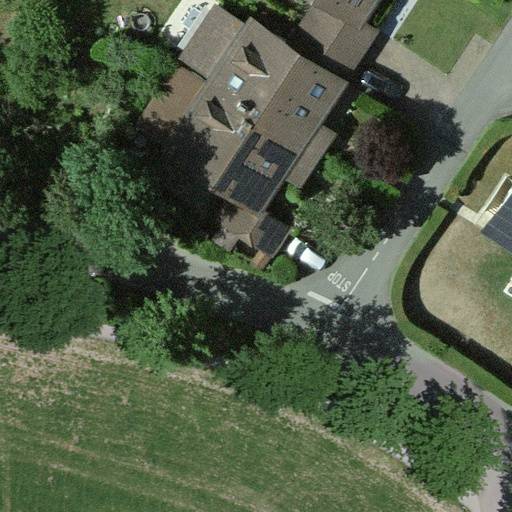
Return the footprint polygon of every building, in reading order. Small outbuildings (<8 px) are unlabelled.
[(361,25),(323,0),(315,0),(290,39),(346,77),(380,28),(365,18),(361,25)] [(365,18),(376,0),(323,0),(361,25),(365,18)] [(209,76),(205,83),(321,159),(339,131),(323,121),(350,80),(346,77),(290,39),(252,14),(247,21),(217,1),(180,57),(209,76)] [(303,186),(321,159),(205,83),(161,148),(168,152),(153,175),(200,207),(214,186),(229,196),(214,218),(272,257),(293,227),(265,208),(286,176),(303,186)] [(511,183),(481,231),(511,251),(511,183)]
